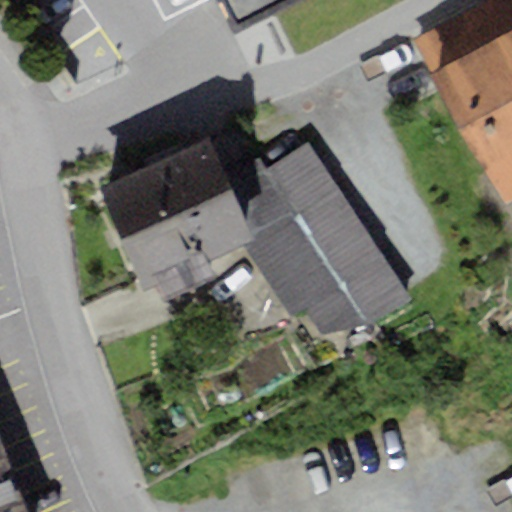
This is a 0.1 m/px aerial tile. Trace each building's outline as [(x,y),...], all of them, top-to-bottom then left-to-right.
[(219,0),(232,25),(281,0),(219,0)] [(511,193),(511,0),(484,0),(414,37),(501,199),(511,193)] [(226,170),(210,134),(167,152),(99,182),(143,282),(152,278),(161,299),(215,276),(206,254),(244,238),(255,232),(226,170)] [(408,292),(308,139),(265,165),(257,153),(226,170),(255,232),(244,238),(289,315),(306,303),(325,331),(367,319),(408,292)] [(21,511),(0,451),(0,511),(21,511)]
